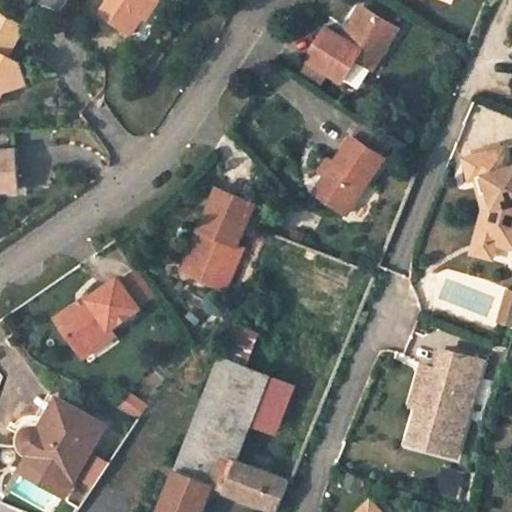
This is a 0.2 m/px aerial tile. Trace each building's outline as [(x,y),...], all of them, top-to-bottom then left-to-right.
[(148,18),(159,0),(108,0),(100,14),(122,28),(133,9),(144,15),(148,18)] [(331,27),(311,58),(314,61),(332,73),(344,81),(359,59),(375,69),(401,28),(388,19),(366,6),(345,36),(331,27)] [(133,9),(122,28),(132,34),(144,15),(133,9)] [(0,11),(0,97),(6,85),(12,74),(26,70),(24,60),(11,54),(26,24),(0,11)] [(307,72),(325,84),(332,73),(314,61),(307,72)] [(6,85),(27,80),(26,70),(12,74),(6,85)] [(336,163),(327,175),(316,190),(347,212),(385,157),(354,137),(336,163)] [(506,147),(471,157),(476,178),(485,176),(493,209),(484,241),(496,244),(511,248),(511,167),(511,168),(506,147)] [(0,192),(16,192),(13,156),(13,151),(0,151),(0,192)] [(470,180),(476,178),(471,157),(465,159),(470,180)] [(329,158),(321,170),(327,175),(336,163),(329,158)] [(493,252),(496,244),(484,241),(493,209),(485,176),(476,178),(484,208),(473,247),(493,252)] [(210,231),(192,271),(227,286),(245,247),(238,243),(257,202),(220,186),(202,227),(210,231)] [(202,227),(185,268),(192,271),(210,231),(202,227)] [(86,299),(57,320),(80,353),(110,332),(141,309),(119,279),(88,302),(86,299)] [(511,292),(507,291),(499,322),(511,326),(511,292)] [(226,351),(252,362),(264,334),(237,323),(226,351)] [(110,332),(80,353),(85,361),(116,339),(110,332)] [(456,457),(483,361),(443,350),(437,370),(426,410),(419,408),(419,409),(409,444),(456,457)] [(235,461),(250,426),(274,436),(293,385),(222,356),(187,442),(235,461)] [(423,366),(412,407),(419,409),(419,408),(426,410),(437,370),(423,366)] [(50,396),(37,418),(48,423),(60,401),(50,396)] [(74,481),(105,425),(60,401),(48,423),(37,418),(36,418),(35,418),(34,418),(33,418),(32,418),(31,418),(30,418),(29,418),(28,419),(27,419),(26,419),(25,420),(24,420),(23,421),(22,421),(21,422),(20,423),(19,424),(18,425),(17,426),(10,436),(18,440),(15,446),(15,447),(15,448),(15,449),(15,450),(15,451),(15,452),(15,453),(16,454),(17,455),(17,456),(18,456),(18,457),(19,457),(20,458),(21,458),(22,458),(24,459),(27,456),(28,456),(17,476),(63,501),(74,481)] [(203,511),(213,487),(277,511),(290,481),(235,461),(187,442),(158,511),(203,511)] [(379,511),(370,502),(359,511),(379,511)]
